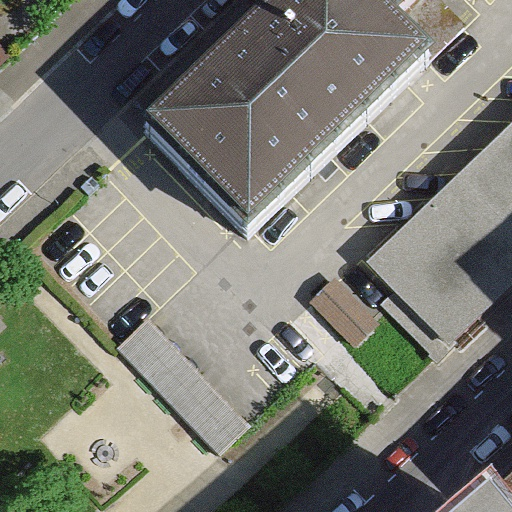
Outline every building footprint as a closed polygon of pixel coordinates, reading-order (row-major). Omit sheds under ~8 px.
[(391,30),(361,0),(279,0),(141,134),(189,183),(247,243),(428,68),(423,62),(391,30)] [(361,0),(391,30),(423,62),(464,22),(442,0),(361,0)] [(511,284),(511,126),(369,262),(394,289),(384,298),(438,355),(467,328),(511,284)] [(338,278),(311,305),(355,348),(381,321),(338,278)] [(147,327),(120,352),(223,460),(250,435),(147,327)] [(511,511),(511,494),(499,506),(503,511),(511,511)]
